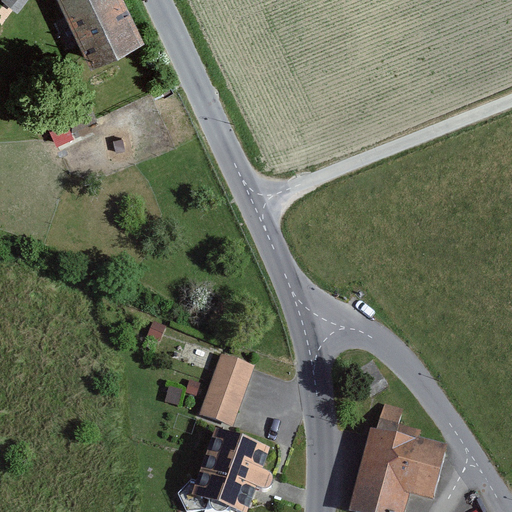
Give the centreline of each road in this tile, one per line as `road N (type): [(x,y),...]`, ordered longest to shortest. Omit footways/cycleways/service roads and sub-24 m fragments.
road 1 (tertiary): [(158,0),(290,286)]
road 2 (track): [(264,227),(272,196),(511,101)]
road 3 (unclassified): [(465,446),(408,363),(346,328)]
road 4 (tertiary): [(313,374),(319,511)]
